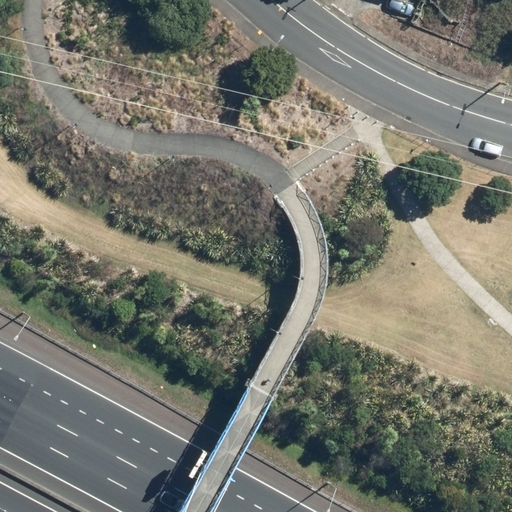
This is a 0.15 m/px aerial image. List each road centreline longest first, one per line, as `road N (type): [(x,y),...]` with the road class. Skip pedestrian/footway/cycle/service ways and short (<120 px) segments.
road 1 (secondary): [(271,0),(380,74),(511,124)]
road 2 (motorway): [(0,400),(143,498)]
road 3 (motorway): [(0,424),(143,498)]
